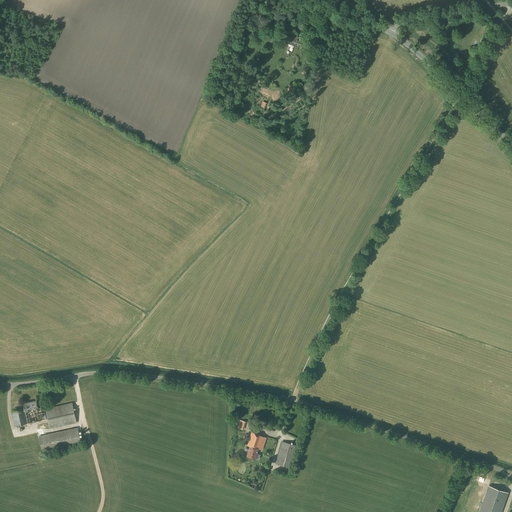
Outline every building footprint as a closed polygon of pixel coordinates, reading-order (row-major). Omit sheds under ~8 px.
[(304,38),(306,35),(304,34),(300,33),(299,38),(297,37),(296,38),(291,36),(290,39),(289,39),(289,40),(288,43),(299,47),(302,40),(303,41),(304,38)] [(316,46),(319,37),(313,35),(310,43),(316,46)] [(38,408),(36,401),(23,404),(24,409),(12,412),(15,426),(48,419),(50,428),(76,423),(72,403),(46,409),(46,412),(44,413),(43,407),(38,408)] [(240,427),(246,429),(248,421),(242,419),(240,427)] [(42,453),(81,444),(77,428),(39,437),(42,453)] [(262,450),(264,443),(261,442),(263,436),(252,432),(247,445),(250,446),(247,456),(255,459),(258,449),(262,450)] [(291,468),(297,446),(282,442),(276,463),(291,468)] [(479,511),(501,511),(508,493),(489,486),(479,511)]
